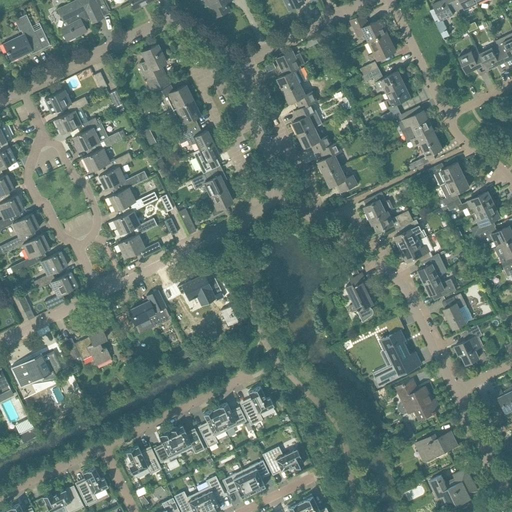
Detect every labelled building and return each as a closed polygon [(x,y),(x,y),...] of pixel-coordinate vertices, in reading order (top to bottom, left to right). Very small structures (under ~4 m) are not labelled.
[(94,0),(74,0),(57,8),(62,20),(65,18),(67,24),(60,28),(66,41),(79,34),(78,31),(84,28),(81,23),(90,18),(91,22),(103,17),(94,0)] [(128,0),(133,10),(141,6),(141,5),(145,4),(153,0),(128,0)] [(206,0),(215,17),(229,10),(225,2),(229,0),(206,0)] [(284,0),(289,10),(305,2),(303,0),(284,0)] [(430,10),(443,38),(448,36),(450,35),(443,19),(453,14),(453,12),(458,10),(453,0),(441,0),(433,4),(434,8),(430,10)] [(453,0),(458,10),(463,7),(464,9),(477,3),(475,0),(453,0)] [(25,14),(14,19),(21,34),(2,43),(10,61),(30,51),(31,53),(49,44),(38,22),(40,27),(33,30),(25,14)] [(365,33),(369,41),(386,33),(380,19),(368,25),(363,14),(350,20),(358,36),(365,33)] [(511,32),(500,38),(495,40),(498,46),(509,68),(511,66),(511,32)] [(395,51),(386,33),(369,41),(375,52),(367,56),(370,61),(377,57),(378,59),(395,51)] [(139,64),(146,80),(151,91),(169,83),(160,65),(166,62),(157,44),(141,52),(145,61),(139,64)] [(509,68),(498,46),(493,49),(492,47),(479,53),(487,69),(497,64),(501,72),(509,68)] [(488,71),(487,69),(479,53),(478,49),(472,52),(471,50),(458,57),(466,73),(476,68),(480,75),(488,71)] [(284,91),(300,83),(306,80),(300,66),(305,63),(300,53),(294,55),(292,51),(276,58),(284,75),(277,78),(284,91)] [(361,68),(364,74),(378,67),(375,61),(361,68)] [(384,87),(387,92),(404,83),(398,71),(383,78),(378,67),(364,74),(362,76),(365,82),(374,77),(376,81),(375,82),(379,89),(384,87)] [(100,72),(93,75),(100,89),(107,86),(100,72)] [(316,101),(312,92),(306,95),(300,83),(284,91),(290,103),(296,100),(300,108),(311,103),(316,101)] [(404,83),(387,92),(390,98),(384,101),(388,108),(389,107),(391,111),(381,116),(384,122),(396,117),(401,114),(396,104),(411,96),(404,83)] [(166,95),(173,110),(192,100),(185,85),(173,91),(169,85),(152,93),(156,100),(166,95)] [(88,104),(84,97),(71,103),(64,89),(44,99),(51,113),(66,106),(69,112),(70,113),(74,110),(74,111),(88,104)] [(110,93),(109,93),(116,108),(122,105),(115,90),(110,93)] [(177,125),(180,132),(197,124),(194,117),(199,115),(192,100),(173,110),(180,124),(177,125)] [(292,122),(298,135),(315,127),(321,124),(311,103),(300,108),(294,111),(298,120),(292,122)] [(69,112),(54,120),(61,134),(77,127),(80,133),(92,127),(92,128),(98,125),(96,121),(94,118),(81,124),(74,111),(74,110),(70,113),(69,112)] [(411,140),(433,129),(424,110),(411,116),(409,111),(401,114),(396,117),(399,123),(405,120),(408,125),(405,127),(411,140)] [(98,125),(92,128),(92,127),(80,133),(72,137),(79,151),(95,143),(98,150),(102,148),(103,149),(122,139),(118,132),(108,137),(101,123),(98,125)] [(0,151),(8,147),(5,141),(11,138),(4,124),(0,125),(0,151)] [(199,149),(213,142),(207,130),(201,132),(197,124),(180,132),(175,134),(180,144),(187,140),(190,146),(195,143),(199,149)] [(331,145),(327,136),(320,139),(315,127),(298,135),(305,148),(310,145),(314,153),(321,150),(331,145)] [(433,129),(411,140),(414,146),(422,143),(428,155),(412,163),(415,169),(433,160),(431,154),(442,149),(433,129)] [(153,137),(146,141),(148,147),(156,143),(153,137)] [(196,159),(203,173),(220,165),(216,157),(219,155),(213,142),(199,149),(193,152),(196,159)] [(318,162),(324,174),(340,166),(334,154),(341,151),(337,142),(331,145),(321,150),(325,158),(318,162)] [(0,177),(6,174),(3,175),(0,169),(15,161),(9,147),(8,147),(0,151),(0,177)] [(98,150),(82,157),(89,172),(105,164),(108,171),(118,167),(132,160),(128,153),(109,162),(103,149),(102,148),(98,150)] [(161,158),(154,161),(158,169),(158,170),(165,166),(165,165),(161,158)] [(463,174),(457,162),(445,168),(442,163),(428,170),(430,175),(434,173),(440,186),(463,174)] [(205,183),(210,195),(225,188),(222,181),(226,179),(220,165),(203,173),(190,179),(194,188),(205,183)] [(346,178),(340,166),(324,174),(330,187),(337,184),(341,192),(357,184),(353,175),(346,178)] [(125,180),(118,167),(108,171),(98,176),(105,190),(120,183),(123,189),(124,190),(128,187),(128,188),(147,179),(144,171),(125,180)] [(0,177),(0,203),(1,203),(1,202),(0,201),(0,194),(13,188),(6,174),(0,177)] [(463,174),(440,186),(446,198),(442,199),(445,205),(447,204),(460,199),(457,193),(469,187),(463,174)] [(408,179),(402,181),(405,187),(408,188),(412,186),(408,179)] [(130,204),(133,210),(134,210),(133,211),(158,200),(154,192),(135,201),(128,188),(128,187),(124,190),(123,189),(108,197),(115,211),(130,204)] [(225,188),(210,195),(214,203),(208,205),(213,216),(223,211),(221,207),(232,202),(225,188)] [(460,199),(447,204),(450,210),(458,206),(460,211),(467,208),(470,215),(477,212),(494,204),(488,191),(462,204),(460,199)] [(386,201),(381,192),(364,200),(366,206),(364,207),(370,219),(388,211),(393,208),(389,200),(386,201)] [(166,194),(159,197),(166,212),(173,209),(166,194)] [(0,203),(0,212),(3,219),(0,220),(0,229),(12,224),(12,223),(11,224),(11,223),(8,217),(23,209),(16,195),(1,202),(1,203),(0,203)] [(480,225),(471,229),(474,235),(482,232),(495,226),(495,225),(493,220),(500,216),(494,204),(477,212),(480,218),(477,220),(480,225)] [(178,211),(188,234),(196,231),(185,208),(178,211)] [(135,227),(138,234),(138,235),(157,226),(153,218),(140,225),(133,211),(134,210),(133,210),(113,220),(119,234),(135,227)] [(396,229),(402,226),(413,221),(408,211),(391,219),(388,211),(370,219),(372,225),(374,224),(378,231),(393,223),(396,229)] [(12,223),(12,224),(18,237),(0,245),(0,247),(3,254),(22,244),(26,242),(26,241),(23,235),(39,228),(32,213),(11,223),(11,224),(12,223)] [(170,218),(164,221),(171,235),(177,232),(170,218)] [(413,221),(402,226),(405,231),(394,236),(401,249),(417,241),(427,236),(423,229),(422,230),(416,219),(413,221)] [(482,232),(474,235),(478,243),(486,240),(488,243),(494,239),(498,247),(511,239),(511,231),(509,226),(497,231),(495,226),(482,232)] [(22,244),(29,258),(9,267),(13,274),(37,263),(33,256),(49,248),(42,234),(26,241),(26,242),(22,244)] [(138,234),(117,244),(124,258),(140,250),(143,257),(161,249),(157,241),(144,248),(138,235),(138,234)] [(511,239),(498,247),(495,248),(504,266),(504,267),(511,262),(511,239)] [(417,241),(401,249),(407,262),(418,256),(420,262),(432,256),(426,245),(421,247),(417,241)] [(55,280),(55,279),(51,273),(67,265),(60,251),(40,261),(47,275),(33,281),(37,289),(50,282),(55,280)] [(423,267),(418,270),(424,283),(438,276),(447,271),(444,264),(440,255),(438,253),(432,256),(420,262),(423,267)] [(511,275),(511,274),(511,262),(504,267),(504,266),(503,267),(508,277),(511,275)] [(50,282),(57,296),(43,302),(47,309),(65,301),(61,294),(77,286),(70,272),(55,279),(55,280),(50,282)] [(366,289),(374,285),(371,278),(366,280),(362,272),(350,278),(352,283),(345,286),(354,303),(349,306),(352,312),(357,310),(358,312),(359,311),(363,320),(371,314),(372,314),(372,313),(372,312),(372,311),(372,310),(371,309),(370,309),(369,306),(374,304),(366,289)] [(201,303),(213,297),(215,301),(223,297),(217,283),(209,287),(202,274),(178,287),(181,293),(185,291),(189,298),(191,297),(191,298),(195,297),(194,296),(196,295),(201,303)] [(442,283),(438,276),(424,283),(430,296),(435,293),(438,298),(456,289),(451,278),(442,283)] [(8,277),(2,280),(9,294),(14,292),(15,291),(8,277)] [(133,315),(129,317),(133,325),(149,317),(151,321),(153,326),(167,319),(162,309),(164,308),(166,307),(157,290),(146,295),(147,297),(147,298),(148,300),(143,303),(130,309),(133,315)] [(459,308),(466,305),(460,293),(446,301),(449,307),(443,309),(453,329),(466,322),(459,308)] [(23,295),(17,298),(24,313),(30,310),(23,295)] [(235,303),(232,304),(225,307),(233,323),(243,319),(235,303)] [(389,320),(378,325),(380,329),(386,326),(391,324),(389,320)] [(482,335),(477,324),(463,331),(467,340),(454,346),(459,355),(461,354),(466,364),(479,358),(475,350),(483,346),(479,336),(482,335)] [(76,347),(68,351),(69,352),(73,359),(80,356),(82,360),(91,355),(95,364),(110,357),(106,348),(103,349),(103,348),(99,341),(106,338),(100,325),(86,332),(88,337),(89,339),(81,343),(80,341),(74,344),(76,347)] [(373,371),(372,372),(379,386),(408,372),(407,370),(420,364),(415,353),(410,355),(402,340),(404,339),(400,330),(390,335),(380,340),(385,348),(385,349),(387,348),(394,363),(387,367),(374,373),(373,371)] [(185,348),(175,353),(178,360),(188,355),(185,348)] [(11,367),(10,368),(20,388),(21,387),(21,386),(29,382),(30,384),(31,384),(42,380),(55,377),(56,379),(57,379),(54,374),(62,370),(62,368),(60,369),(57,362),(58,361),(54,362),(50,355),(54,353),(54,352),(53,351),(43,357),(42,357),(40,354),(21,363),(12,368),(11,367)] [(0,401),(13,396),(0,369),(0,368),(0,401)] [(73,376),(67,379),(72,388),(77,385),(73,376)] [(407,412),(408,412),(409,412),(416,409),(420,418),(437,410),(436,409),(439,408),(435,399),(431,400),(428,394),(424,386),(418,389),(412,379),(395,387),(401,398),(402,398),(403,400),(402,400),(401,401),(400,402),(399,402),(398,403),(398,404),(398,405),(398,407),(398,408),(398,409),(399,410),(399,411),(400,411),(401,412),(402,413),(403,413),(404,413),(405,413),(406,413),(407,412)] [(250,425),(262,419),(259,413),(273,406),(269,397),(266,399),(260,386),(248,392),(251,400),(240,405),(249,423),(250,425)] [(490,394),(489,394),(495,405),(495,404),(500,402),(508,418),(511,415),(511,386),(505,390),(506,393),(504,394),(501,388),(490,394)] [(240,409),(231,413),(226,403),(215,408),(225,431),(246,421),(240,409)] [(215,408),(203,414),(208,424),(199,429),(208,447),(217,442),(215,436),(225,431),(215,408)] [(181,452),(192,447),(195,453),(204,449),(195,430),(187,434),(182,424),(170,430),(181,452)] [(409,424),(402,428),(409,440),(416,436),(409,424)] [(21,433),(19,434),(23,442),(37,435),(33,427),(21,433)] [(170,430),(158,436),(163,446),(154,450),(160,462),(181,452),(170,430)] [(437,437),(435,433),(414,443),(423,461),(457,445),(451,431),(437,437)] [(131,464),(128,465),(132,474),(147,467),(150,474),(161,468),(151,448),(141,453),(138,446),(125,452),(131,464)] [(272,475),(293,465),(295,468),(303,464),(296,448),(283,455),(278,446),(262,454),(272,475)] [(260,476),(268,472),(262,460),(242,470),(253,492),(265,486),(260,476)] [(86,480),(76,485),(86,505),(97,500),(93,493),(108,486),(104,477),(100,479),(94,467),(82,473),(86,480)] [(466,468),(452,475),(454,479),(445,483),(441,474),(429,480),(438,498),(444,495),(450,508),(471,498),(469,494),(477,490),(466,468)] [(253,492),(242,470),(222,480),(228,492),(236,488),(241,498),(253,492)] [(215,475),(205,480),(208,486),(197,491),(207,511),(211,511),(220,508),(215,498),(224,494),(215,475)] [(71,511),(83,506),(73,485),(52,495),(50,492),(42,496),(49,511),(63,505),(66,511),(71,511)] [(207,511),(197,491),(187,497),(184,491),(174,495),(181,511),(186,511),(192,509),(192,511),(207,511)] [(327,511),(326,507),(319,511),(311,494),(302,498),(304,500),(300,502),(304,511),(327,511)] [(143,496),(138,499),(142,507),(148,503),(143,496)] [(161,503),(165,509),(159,511),(179,511),(172,497),(161,503)] [(304,511),(300,502),(296,504),(295,502),(286,506),(289,511),(304,511)]
